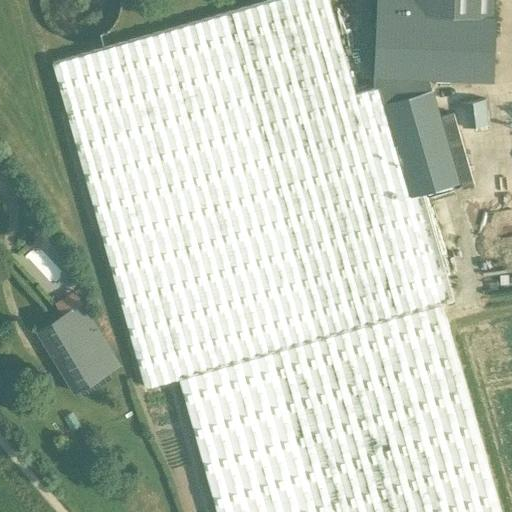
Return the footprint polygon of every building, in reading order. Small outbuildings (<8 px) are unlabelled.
[(425,189),(459,179),(432,87),(431,87),(428,77),(374,75),(373,85),(354,91),(328,0),(267,0),(52,61),(145,386),(178,376),(217,511),(504,511),(444,300),(456,297),(425,189)] [(375,0),(372,74),(374,75),(428,77),(494,80),(496,14),(494,14),(494,0),(375,0)] [(459,101),(462,126),(488,123),(485,98),(459,101)] [(457,110),(447,112),(461,176),(471,174),(457,110)] [(73,392),(120,363),(82,299),(34,329),(73,392)] [(72,430),(80,425),(72,412),(64,417),(72,430)]
